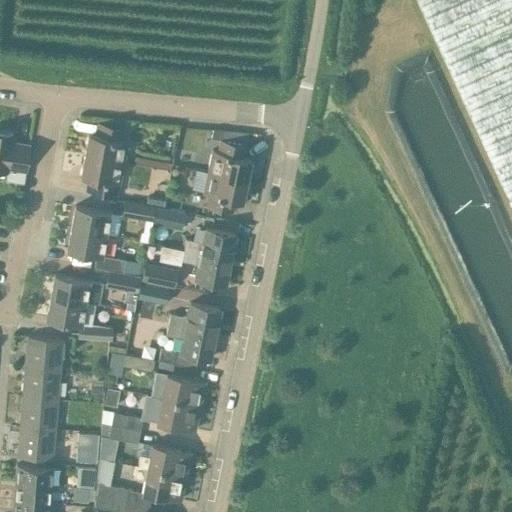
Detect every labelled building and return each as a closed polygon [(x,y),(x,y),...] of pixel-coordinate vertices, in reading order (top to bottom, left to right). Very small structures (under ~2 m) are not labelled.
[(511,0),(418,0),(511,204),(511,0)] [(88,132),(84,154),(123,161),(127,139),(123,139),(125,126),(97,121),(95,133),(88,132)] [(13,133),(0,131),(0,169),(7,171),(5,180),(23,182),(25,170),(29,144),(12,141),(13,133)] [(212,150),(207,172),(246,180),(251,158),(244,156),(247,144),(219,138),(217,151),(212,150)] [(123,161),(84,154),(80,176),(86,177),(84,189),(117,195),(119,183),(123,161)] [(203,193),(207,194),(205,206),(233,212),(235,200),(242,202),(246,180),(207,172),(203,193)] [(125,201),(122,214),(152,220),(154,206),(146,204),(125,201)] [(74,205),(70,227),(106,233),(110,211),(74,205)] [(156,206),(153,222),(181,228),(184,212),(164,208),(156,206)] [(70,227),(66,249),(95,254),(93,268),(107,270),(122,273),(125,259),(114,257),(102,254),(106,233),(70,227)] [(187,240),(185,250),(230,259),(235,234),(205,228),(202,243),(187,240)] [(230,259),(185,250),(183,259),(198,262),(195,278),(225,284),(230,259)] [(144,262),(141,278),(173,285),(176,269),(144,262)] [(107,270),(105,286),(137,292),(140,276),(122,273),(107,270)] [(54,273),(50,295),(85,302),(89,279),(54,273)] [(140,281),(137,297),(165,302),(168,287),(140,281)] [(135,303),(137,292),(125,290),(123,301),(135,303)] [(50,295),(46,318),(80,324),(81,324),(81,321),(87,322),(90,322),(94,303),(85,302),(50,295)] [(134,310),(135,303),(127,302),(126,309),(134,310)] [(170,313),(168,324),(184,327),(215,333),(220,308),(189,302),(186,316),(170,313)] [(80,324),(79,337),(110,339),(111,326),(90,322),(87,322),(81,321),(81,324),(80,324)] [(160,347),(158,360),(195,368),(197,356),(210,359),(215,333),(184,327),(168,324),(166,334),(182,338),(179,351),(174,350),(160,347)] [(27,335),(24,366),(60,368),(62,338),(27,335)] [(125,353),(123,365),(152,371),(154,359),(125,353)] [(24,366),(22,395),(57,398),(60,368),(24,366)] [(166,371),(161,396),(200,404),(205,379),(166,371)] [(104,401),(116,404),(119,388),(107,386),(104,401)] [(22,395),(19,425),(55,428),(57,398),(22,395)] [(161,396),(156,421),(195,429),(200,404),(161,396)] [(102,409),(101,421),(140,429),(142,417),(102,409)] [(140,429),(101,421),(100,436),(137,443),(140,429)] [(55,428),(19,425),(17,456),(52,459),(55,428)] [(76,460),(96,462),(98,434),(78,432),(76,460)] [(140,454),(137,465),(185,475),(190,451),(151,443),(149,456),(140,454)] [(15,477),(15,482),(50,485),(52,466),(16,463),(15,473),(13,473),(13,477),(15,477)] [(137,465),(136,465),(135,465),(133,476),(144,478),(141,491),(180,500),(185,475),(137,465)] [(78,466),(77,485),(94,486),(95,468),(78,466)] [(14,490),(13,499),(49,502),(50,485),(15,482),(14,486),(12,486),(12,490),(14,490)] [(96,494),(126,500),(127,500),(129,488),(98,482),(96,494)] [(123,511),(126,500),(96,494),(94,505),(123,511)] [(48,511),(49,502),(13,499),(12,508),(12,511),(48,511)]
